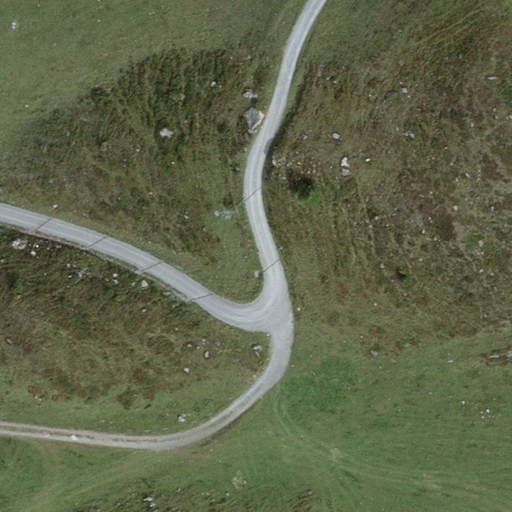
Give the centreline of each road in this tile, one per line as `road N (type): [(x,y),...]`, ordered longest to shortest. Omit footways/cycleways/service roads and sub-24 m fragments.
road 1 (track): [(325,0),(277,96),(250,192),(277,280),(284,346),(251,397),(210,430),(161,444),(80,439),(0,420)]
road 2 (track): [(281,313),(237,316),(160,267),(0,208)]
